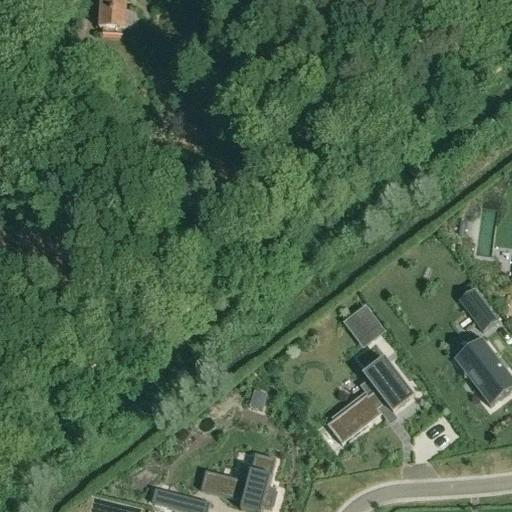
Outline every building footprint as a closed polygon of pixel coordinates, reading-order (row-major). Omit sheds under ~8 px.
[(140,14),(129,13),(130,0),(104,0),(102,32),(128,33),(128,29),(140,30),(140,14)] [(500,322),(475,290),(458,302),(467,314),(470,312),(477,321),(474,323),(483,335),(500,322)] [(350,321),(370,344),(387,334),(365,307),(350,321)] [(462,353),(465,374),(470,373),(472,390),(468,391),(471,412),(505,406),(496,348),(462,353)] [(369,394),(329,423),(343,442),(383,413),(377,405),(385,399),(392,408),(413,393),(389,360),(368,376),(378,389),(370,395),(369,394)] [(254,392),(248,409),(262,413),(268,396),(254,392)] [(202,467),(195,486),(236,499),(234,507),(250,511),(254,511),(256,506),(264,508),(270,489),(262,487),(271,459),(252,452),(243,480),(202,467)] [(152,506),(175,511),(208,511),(210,506),(156,492),(152,506)]
